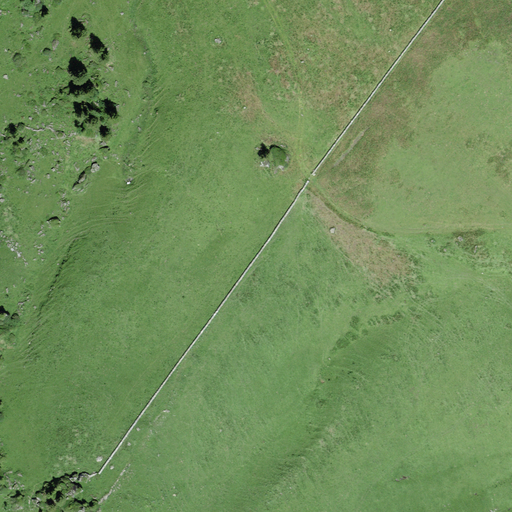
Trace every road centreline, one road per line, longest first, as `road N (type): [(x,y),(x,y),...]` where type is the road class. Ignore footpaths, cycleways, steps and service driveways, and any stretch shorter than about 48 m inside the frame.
road 1 (track): [(511,228),(398,232),(353,218),(304,167),(303,150)]
road 2 (track): [(303,150),(299,84),(267,0)]
